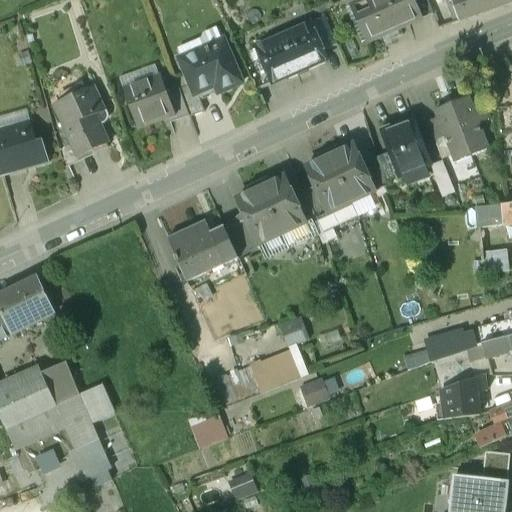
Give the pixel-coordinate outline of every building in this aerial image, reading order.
[(412,0),(366,0),(365,1),(370,12),(356,18),(367,43),(421,19),(412,0)] [(432,14),(426,0),(412,0),(421,19),(432,14)] [(459,21),(451,0),(443,0),(452,23),(459,21)] [(511,0),(451,0),(459,21),(511,2),(511,0)] [(325,18),(310,25),(322,53),(337,46),(325,18)] [(310,25),(256,48),(270,79),(282,74),(285,79),(326,61),(322,53),(310,25)] [(225,49),(212,54),(209,47),(179,60),(190,84),(194,94),(196,93),(215,85),(218,93),(240,83),(225,49)] [(256,48),(241,55),(254,86),(270,79),(256,48)] [(161,76),(123,90),(137,128),(155,121),(156,123),(174,117),(175,116),(166,91),(161,76)] [(196,93),(194,94),(190,84),(179,89),(189,117),(204,111),(196,93)] [(178,87),(166,91),(175,116),(174,117),(176,122),(189,117),(179,89),(178,87)] [(91,89),(54,107),(65,129),(80,159),(92,153),(94,157),(109,149),(107,144),(109,143),(100,126),(103,125),(105,117),(91,89)] [(469,98),(436,111),(438,118),(446,137),(456,163),(489,150),(479,124),(472,105),(469,98)] [(483,101),(472,105),(479,124),(490,120),(483,101)] [(438,118),(427,123),(434,141),(446,137),(438,118)] [(397,126),(381,132),(389,154),(398,178),(399,179),(403,178),(406,187),(426,179),(422,170),(431,167),(413,120),(397,126)] [(31,123),(0,132),(0,173),(34,163),(36,169),(50,164),(44,144),(38,146),(31,123)] [(80,159),(65,129),(54,134),(63,167),(80,159)] [(354,145),(342,151),(339,148),(327,153),(351,204),(375,194),(376,193),(364,165),(354,145)] [(327,153),(318,158),(317,163),(307,167),(316,187),(329,215),(351,204),(327,153)] [(389,154),(376,159),(384,184),(398,178),(389,154)] [(376,159),(364,165),(376,193),(375,194),(377,199),(388,194),(384,184),(376,159)] [(442,163),(431,167),(443,198),(454,194),(442,163)] [(288,176),(260,188),(281,235),(309,223),(288,176)] [(316,187),(304,193),(319,226),(332,220),(329,215),(316,187)] [(257,246),(281,235),(260,188),(236,199),(257,246)] [(511,205),(500,206),(502,226),(511,225),(511,205)] [(500,206),(476,208),(478,229),(502,226),(500,206)] [(206,221),(167,239),(176,259),(174,260),(177,264),(179,264),(188,284),(226,266),(215,242),(206,221)] [(228,236),(215,242),(226,266),(239,260),(228,236)] [(37,277),(0,295),(0,314),(11,336),(55,314),(37,277)] [(0,314),(0,341),(11,336),(0,314)] [(296,317),(278,324),(288,347),(306,339),(296,317)] [(511,321),(481,328),(484,343),(511,337),(511,321)] [(477,346),(474,331),(463,333),(462,330),(423,340),(430,365),(434,364),(465,350),(477,346)] [(511,337),(497,341),(499,355),(509,352),(511,349),(511,337)] [(477,346),(465,350),(470,362),(499,355),(497,341),(477,346)] [(434,364),(442,391),(475,379),(470,362),(465,350),(434,364)] [(287,351),(229,376),(241,401),(299,379),(287,351)] [(101,437),(68,360),(43,370),(76,448),(101,437)] [(66,427),(40,367),(0,385),(0,414),(16,450),(66,427)] [(484,377),(442,391),(444,406),(450,405),(452,419),(478,415),(474,392),(485,391),(484,377)] [(308,407),(330,398),(323,379),(300,387),(308,407)] [(442,391),(432,395),(434,407),(428,408),(431,421),(452,419),(450,405),(444,406),(442,391)] [(511,403),(490,411),(495,424),(511,417),(511,403)] [(201,448),(231,438),(223,416),(193,426),(201,448)] [(499,426),(476,437),(481,449),(505,438),(499,426)] [(181,467),(209,457),(206,448),(178,458),(181,467)] [(485,452),(482,479),(507,482),(510,455),(485,452)] [(231,480),(235,499),(260,493),(255,474),(231,480)] [(453,476),(448,511),(505,511),(509,482),(453,476)]
